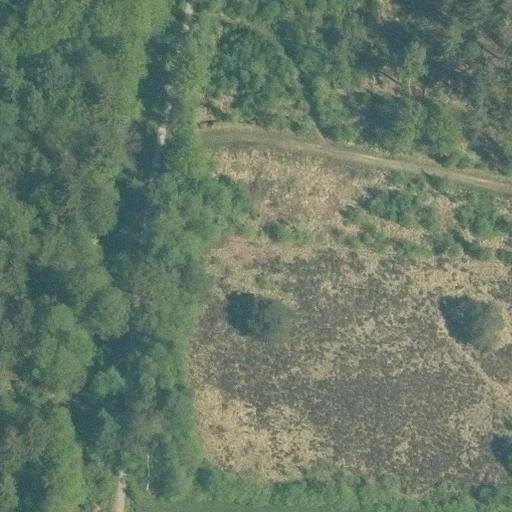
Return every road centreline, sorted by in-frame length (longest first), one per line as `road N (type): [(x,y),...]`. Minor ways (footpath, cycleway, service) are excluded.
road 1 (track): [(162,0),(77,371),(66,511)]
road 2 (track): [(511,191),(129,139)]
